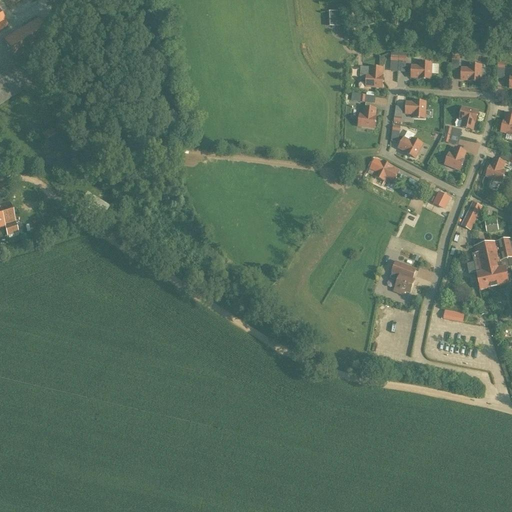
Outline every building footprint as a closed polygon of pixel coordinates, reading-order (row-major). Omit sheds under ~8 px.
[(329,2),(330,12),(327,12),(328,26),(347,25),(346,1),(329,2)] [(38,18),(3,39),(17,62),(52,41),(38,18)] [(419,80),(430,80),(431,64),(420,64),(420,67),(412,67),(411,78),(419,78),(419,80)] [(6,66),(0,69),(0,105),(22,92),(6,66)] [(469,81),(469,82),(480,83),(481,67),(470,66),(470,70),(462,70),(461,81),(469,81)] [(382,69),(371,69),(370,77),(367,76),(366,87),(382,88),(383,77),(381,77),(382,69)] [(406,104),(406,115),(414,115),(414,119),(425,119),(425,103),(414,103),(414,104),(406,104)] [(360,116),(358,127),(374,129),(376,118),(374,118),(375,110),(364,108),(363,116),(360,116)] [(462,109),(460,119),(463,120),(462,128),(472,131),(474,123),(475,123),(478,112),(462,109)] [(504,122),(501,133),(507,134),(511,135),(511,115),(507,114),(505,122),(504,122)] [(42,134),(46,140),(55,134),(51,128),(42,134)] [(406,153),(405,154),(415,159),(422,145),(413,140),(411,143),(404,139),(399,149),(406,153)] [(449,155),(445,165),(460,171),(464,161),(462,160),(465,153),(455,149),(452,156),(449,155)] [(490,167),(486,177),(500,183),(504,173),(501,172),(504,164),(494,160),(491,168),(490,167)] [(385,182),(386,179),(393,182),(398,173),(391,169),(392,168),(382,163),(375,177),(385,182)] [(353,180),(359,183),(362,176),(356,173),(353,180)] [(440,191),(434,203),(446,210),(453,197),(440,191)] [(103,220),(112,206),(88,192),(80,206),(103,220)] [(0,204),(0,228),(5,227),(8,237),(18,234),(9,202),(0,204)] [(474,202),(473,203),(461,226),(470,231),(482,208),(480,207),(481,206),(474,202)] [(497,221),(485,223),(487,233),(498,231),(497,221)] [(506,268),(511,267),(511,239),(474,247),(475,254),(473,255),(480,291),(509,285),(506,268)] [(400,276),(398,282),(395,289),(404,292),(410,294),(415,281),(413,280),(417,270),(395,262),(391,273),(392,274),(400,276)] [(441,309),(440,316),(459,320),(461,312),(441,309)]
